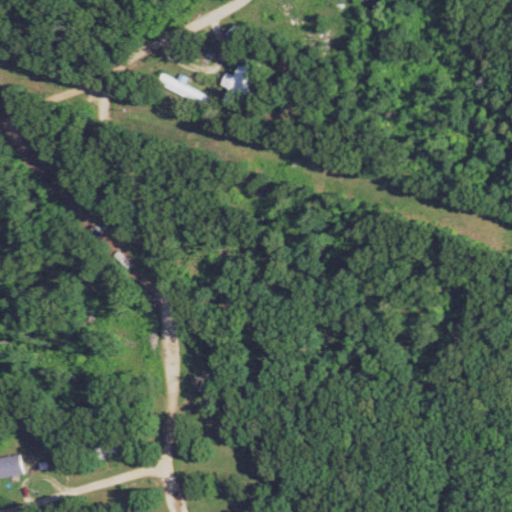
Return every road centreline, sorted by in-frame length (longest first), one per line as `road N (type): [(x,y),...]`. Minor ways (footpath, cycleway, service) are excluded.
road 1 (residential): [(187,511),(169,463),(163,298),(91,227),(4,121)]
road 2 (residential): [(4,121),(159,43),(224,0)]
road 3 (residential): [(169,463),(83,497),(10,511)]
